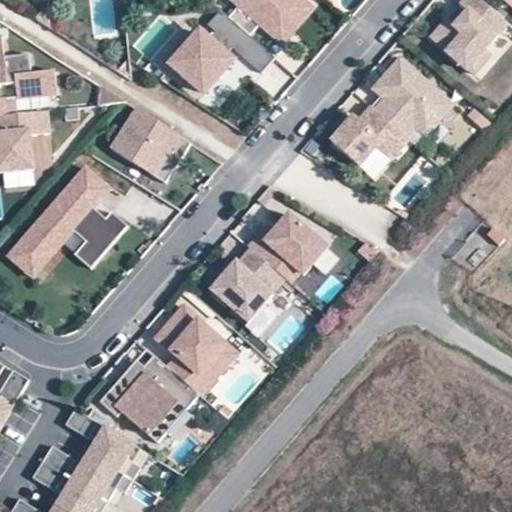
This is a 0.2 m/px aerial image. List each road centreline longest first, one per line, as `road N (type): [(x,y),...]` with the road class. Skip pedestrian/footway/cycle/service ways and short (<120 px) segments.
road 1 (residential): [(399,0),(98,345),(53,360),(0,333)]
road 2 (unclassified): [(215,511),(397,304),(511,373)]
